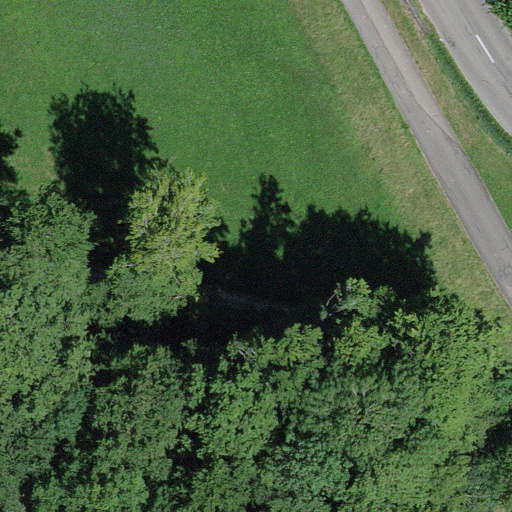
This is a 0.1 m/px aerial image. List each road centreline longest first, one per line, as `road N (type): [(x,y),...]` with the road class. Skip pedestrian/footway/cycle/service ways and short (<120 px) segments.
road 1 (track): [(0,261),(230,295),(421,347),(511,387)]
road 2 (residential): [(511,278),(359,0)]
road 3 (track): [(179,511),(29,432),(0,425)]
